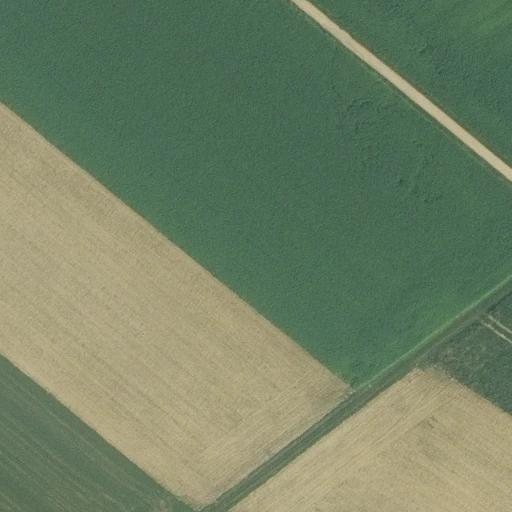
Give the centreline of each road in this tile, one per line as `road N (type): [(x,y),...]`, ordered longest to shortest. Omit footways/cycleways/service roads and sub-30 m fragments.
road 1 (track): [(216,511),(511,285)]
road 2 (track): [(511,178),(294,0)]
